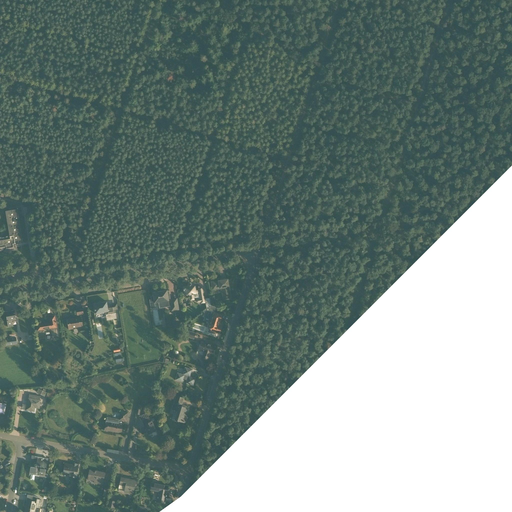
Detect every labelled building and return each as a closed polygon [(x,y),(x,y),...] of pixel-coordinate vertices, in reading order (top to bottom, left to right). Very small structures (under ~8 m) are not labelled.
[(0,251),(3,251),(3,253),(17,251),(16,243),(22,242),(16,208),(12,209),(12,210),(5,212),(9,235),(0,236),(0,251)] [(232,286),(231,280),(225,281),(224,279),(220,279),(221,281),(212,283),(213,290),(220,289),(222,302),(231,300),(229,291),(231,291),(230,286),(232,286)] [(187,297),(190,297),(191,301),(195,301),(194,298),(196,298),(197,303),(200,302),(201,304),(204,303),(202,291),(197,292),(197,291),(195,291),(194,286),(182,288),(184,296),(186,295),(187,297)] [(174,312),(178,312),(178,310),(179,310),(177,299),(170,300),(169,291),(166,292),(166,291),(152,293),(153,296),(150,296),(151,300),(149,300),(151,309),(155,308),(154,304),(158,303),(159,308),(170,307),(171,312),(174,311),(174,312)] [(93,304),(95,314),(99,313),(100,314),(104,313),(105,312),(106,315),(115,314),(114,310),(117,310),(117,304),(109,305),(109,306),(107,306),(106,302),(93,304)] [(210,332),(219,334),(221,328),(218,327),(218,323),(220,323),(221,321),(220,321),(222,315),(214,312),(215,308),(214,307),(210,306),(206,308),(202,311),(205,314),(204,317),(204,318),(203,321),(208,322),(207,323),(209,324),(207,329),(210,330),(210,332)] [(15,319),(14,311),(5,312),(7,327),(13,326),(12,320),(15,319)] [(48,317),(49,322),(36,324),(39,340),(45,339),(44,336),(51,335),(51,338),(58,337),(55,316),(48,317)] [(70,319),(65,319),(67,330),(73,329),(73,328),(82,327),(81,318),(70,319)] [(195,333),(188,331),(186,337),(193,340),(195,333)] [(3,344),(3,346),(17,344),(15,334),(9,335),(10,339),(4,340),(5,344),(3,344)] [(207,362),(210,354),(212,355),(215,347),(201,342),(200,344),(199,344),(196,354),(202,356),(200,360),(207,362)] [(192,370),(185,368),(183,375),(177,373),(175,380),(182,383),(183,379),(187,381),(186,384),(193,386),(195,379),(190,377),(192,370)] [(26,410),(34,412),(35,408),(39,409),(41,400),(39,400),(40,396),(29,395),(28,398),(27,398),(26,410)] [(188,409),(181,407),(184,399),(175,396),(171,410),(177,412),(174,420),(175,420),(174,422),(178,423),(179,421),(185,423),(187,418),(185,417),(188,409)] [(139,404),(136,413),(142,415),(145,405),(139,404)] [(106,417),(104,431),(121,434),(123,425),(122,424),(123,421),(126,422),(127,413),(120,412),(119,419),(106,417)] [(148,413),(139,417),(148,435),(156,431),(148,413)] [(48,459),(37,457),(35,468),(30,467),(29,474),(31,474),(30,480),(34,481),(35,476),(45,478),(48,459)] [(74,464),(74,466),(64,465),(62,475),(76,478),(79,465),(74,464)] [(105,473),(89,470),(87,480),(94,481),(93,483),(103,485),(105,473)] [(137,482),(121,478),(118,489),(124,490),(123,493),(133,495),(134,487),(135,487),(137,482)] [(160,502),(164,503),(167,487),(152,484),(150,491),(157,492),(155,503),(160,504),(160,502)] [(107,488),(101,487),(99,494),(106,495),(107,488)] [(39,511),(41,500),(28,498),(28,500),(27,500),(26,506),(27,506),(25,511),(39,511)]
